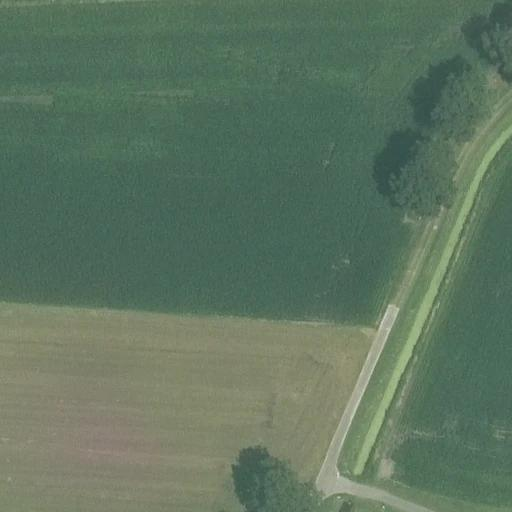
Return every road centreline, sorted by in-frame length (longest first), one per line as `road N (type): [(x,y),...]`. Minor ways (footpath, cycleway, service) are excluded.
road 1 (track): [(398,311),(469,158),(511,103)]
road 2 (unclassified): [(317,511),(398,311)]
